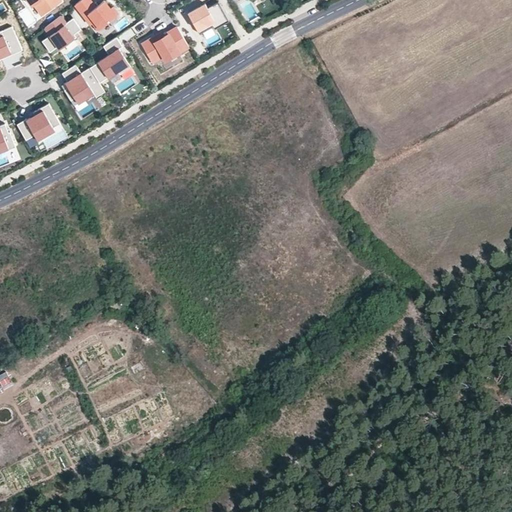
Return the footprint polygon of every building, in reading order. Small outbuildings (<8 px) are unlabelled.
[(29,0),(33,5),(35,4),(43,15),(62,1),(60,0),(29,0)] [(80,0),(76,4),(91,24),(93,22),(99,29),(118,14),(113,7),(111,9),(105,1),(99,5),(96,7),(93,4),(90,0),(80,0)] [(206,3),(188,12),(200,33),(214,26),(216,29),(230,22),(219,1),(208,7),(206,3)] [(76,36),(74,33),(81,29),(73,17),(66,22),(61,15),(45,27),(50,33),(42,40),(50,51),(58,46),(60,49),(76,36)] [(0,58),(0,59),(11,55),(9,51),(13,49),(15,53),(23,49),(12,25),(0,30),(0,58)] [(189,46),(178,26),(168,32),(168,33),(164,36),(160,38),(158,34),(142,44),(152,61),(163,55),(166,59),(189,46)] [(109,54),(90,66),(100,82),(119,69),(122,73),(133,65),(120,47),(123,45),(117,36),(104,45),(109,54)] [(76,63),(62,72),(68,81),(64,83),(67,87),(64,89),(75,106),(95,93),(97,98),(106,92),(100,82),(90,66),(81,72),(76,63)] [(27,118),(17,123),(27,140),(36,135),(38,140),(55,130),(54,128),(61,124),(49,103),(34,112),(35,115),(27,119),(27,118)] [(0,150),(6,148),(7,150),(16,146),(10,131),(9,132),(5,123),(0,124),(0,150)]
